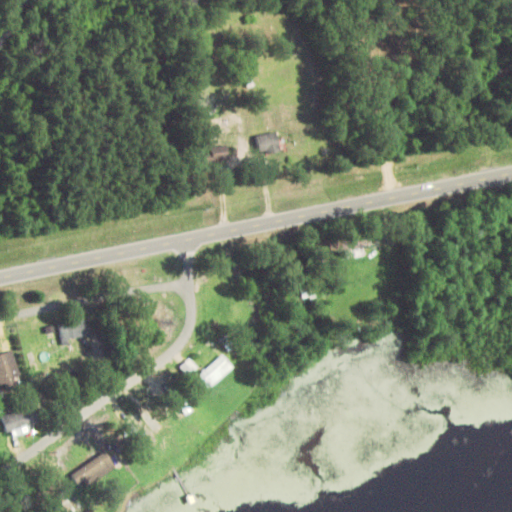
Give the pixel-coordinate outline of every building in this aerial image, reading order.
[(490,87),(511,86),(511,66),(490,66),(490,87)] [(278,153),(274,134),(256,137),(259,156),(278,153)] [(228,162),(227,146),(206,149),(207,164),(228,162)] [(345,251),(347,258),(360,254),(355,238),(329,246),(331,255),(345,251)] [(162,329),(158,316),(137,323),(142,337),(162,329)] [(88,339),(84,320),(58,325),(62,344),(88,339)] [(30,344),(39,372),(54,367),(45,339),(30,344)] [(22,387),(13,352),(0,355),(0,384),(4,384),(6,391),(22,387)] [(233,368),(221,356),(197,378),(208,391),(233,368)] [(6,435),(39,426),(34,408),(1,417),(6,435)] [(84,511),(85,511),(70,488),(58,496),(67,511),(84,511)]
